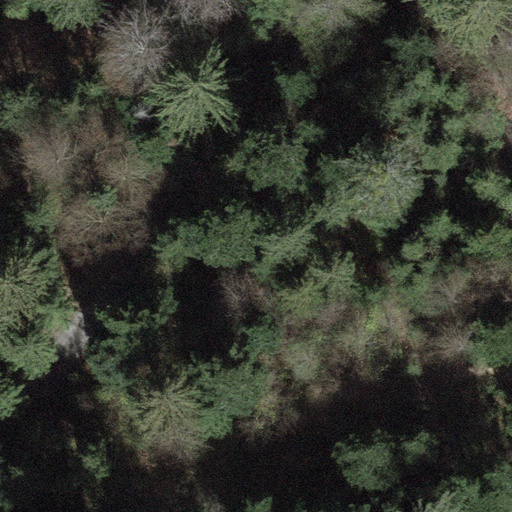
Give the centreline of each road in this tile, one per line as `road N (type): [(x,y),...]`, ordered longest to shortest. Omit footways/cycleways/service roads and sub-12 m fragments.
road 1 (track): [(292,0),(0,450)]
road 2 (track): [(511,373),(380,386),(253,433),(161,511)]
